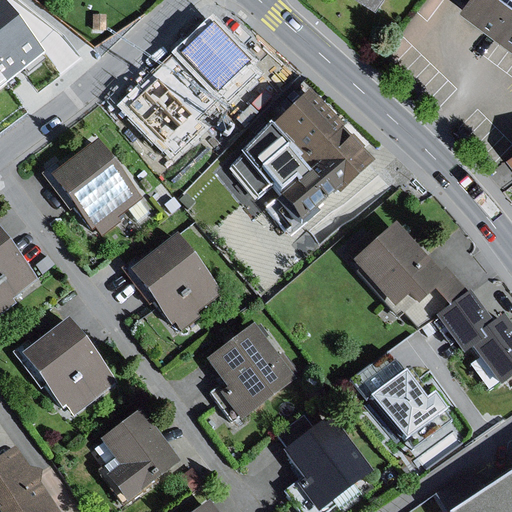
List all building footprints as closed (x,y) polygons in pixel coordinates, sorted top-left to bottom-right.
[(364,0),(379,10),(385,0),(364,0)] [(511,0),(471,0),(466,7),(511,42),(511,0)] [(251,33),(219,3),(142,86),(182,123),(185,120),(196,131),(239,86),(226,73),(231,67),(224,61),(251,33)] [(120,87),(98,107),(120,131),(142,110),(120,87)] [(342,129),(309,93),(272,127),(300,157),(305,163),(342,129)] [(295,161),(300,157),(272,127),(267,122),(235,151),(240,156),(228,166),(258,199),(266,192),(275,202),(306,174),(295,161)] [(342,129),(305,163),(311,169),(306,174),(275,202),(267,210),(290,235),(335,193),(337,196),(374,163),(342,129)] [(141,201),(96,142),(49,177),(91,232),(95,229),(102,238),(120,223),(117,219),(141,201)] [(439,274),(394,225),(372,243),(364,235),(345,255),(398,318),(403,313),(418,330),(434,319),(467,295),(445,269),(439,274)] [(37,282),(0,233),(0,316),(16,305),(12,301),(37,282)] [(220,295),(174,237),(129,273),(170,325),(173,323),(181,333),(200,318),(196,313),(220,295)] [(47,257),(35,267),(42,275),(54,266),(47,257)] [(467,295),(434,319),(461,357),(471,350),(499,388),(511,379),(511,329),(503,317),(492,325),(469,293),(467,295)] [(116,384),(67,321),(20,357),(61,410),(65,407),(73,417),(116,384)] [(275,357),(253,327),(204,362),(221,386),(210,394),(233,426),(293,383),(290,379),(297,375),(281,353),(275,357)] [(368,399),(400,376),(386,356),(351,382),(365,401),(368,399)] [(400,376),(368,399),(403,444),(445,412),(433,396),(424,402),(402,373),(400,376)] [(179,463),(139,412),(98,442),(117,468),(103,478),(123,505),(179,463)] [(285,450),(313,430),(303,417),(275,437),(285,450)] [(371,474),(330,418),(313,430),(285,450),(281,453),(300,480),(283,493),(296,511),(328,511),(335,507),(331,502),(371,474)] [(0,511),(53,511),(36,486),(38,474),(26,472),(11,451),(0,458),(0,511)] [(191,470),(181,477),(191,491),(201,484),(191,470)] [(511,511),(511,476),(458,511),(511,511)] [(212,511),(206,503),(194,511),(212,511)]
